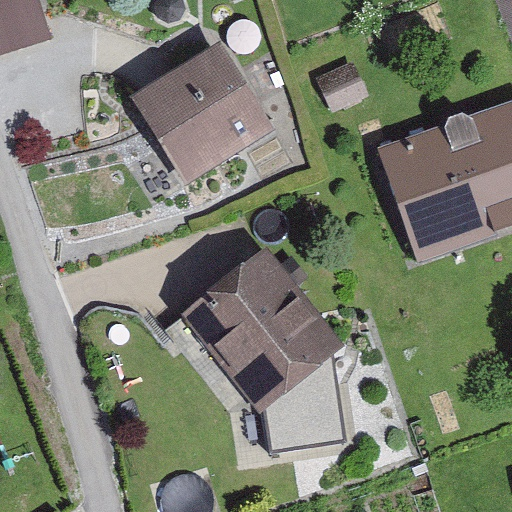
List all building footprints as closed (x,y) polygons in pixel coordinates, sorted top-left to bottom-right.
[(0,62),(52,45),(36,0),(9,0),(0,3),(0,62)] [(511,0),(500,0),(510,39),(511,38),(511,0)] [(280,128),(226,50),(144,107),(198,185),(280,128)] [(358,65),(322,79),(334,107),(369,94),(358,65)] [(511,238),(511,109),(385,155),(427,269),(511,238)] [(350,349),(270,255),(188,325),(268,418),(350,349)]
